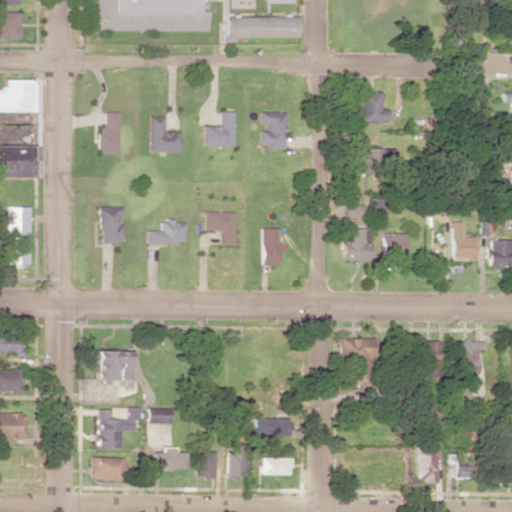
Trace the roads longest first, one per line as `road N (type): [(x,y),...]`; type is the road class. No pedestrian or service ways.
road 1 (residential): [(511,67),(0,60)]
road 2 (residential): [(318,0),(318,511)]
road 3 (residential): [(511,309),(58,305)]
road 4 (residential): [(440,511),(0,503)]
road 5 (residential): [(55,0),(58,305)]
road 6 (residential): [(58,305),(56,511)]
